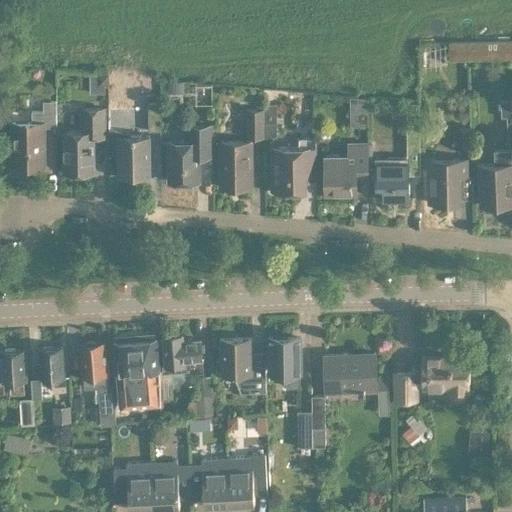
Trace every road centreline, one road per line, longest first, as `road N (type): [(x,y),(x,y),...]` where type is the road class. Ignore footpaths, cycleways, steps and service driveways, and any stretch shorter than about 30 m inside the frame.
road 1 (unclassified): [(511,241),(0,209)]
road 2 (unclassified): [(511,294),(0,311)]
